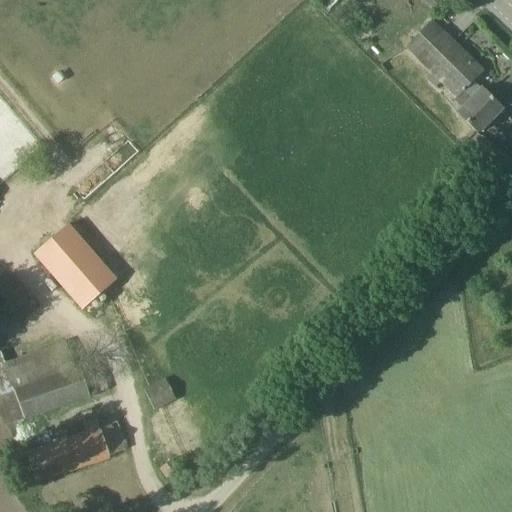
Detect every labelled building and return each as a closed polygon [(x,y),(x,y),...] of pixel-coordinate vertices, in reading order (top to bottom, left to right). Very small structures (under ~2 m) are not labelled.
[(314,0),(327,13),(340,0),(314,0)] [(423,0),(436,12),(448,0),(423,0)] [(501,110),(473,82),(483,73),(432,21),(406,47),(457,97),(449,106),(477,134),(501,110)] [(511,97),(511,95),(511,77),(502,86),(511,97)] [(117,281),(68,225),(35,254),(84,310),(117,281)] [(38,306),(11,275),(0,284),(0,293),(8,302),(0,309),(7,317),(14,312),(21,320),(38,306)] [(0,354),(0,395),(77,369),(64,331),(0,354)] [(0,416),(4,427),(110,390),(100,361),(77,369),(0,395),(0,416)] [(155,410),(176,399),(166,380),(145,391),(155,410)] [(101,429),(98,421),(84,426),(87,434),(27,454),(36,483),(96,463),(127,450),(118,423),(101,429)] [(172,460),(161,469),(168,478),(171,476),(176,482),(181,478),(177,472),(179,470),(172,460)]
